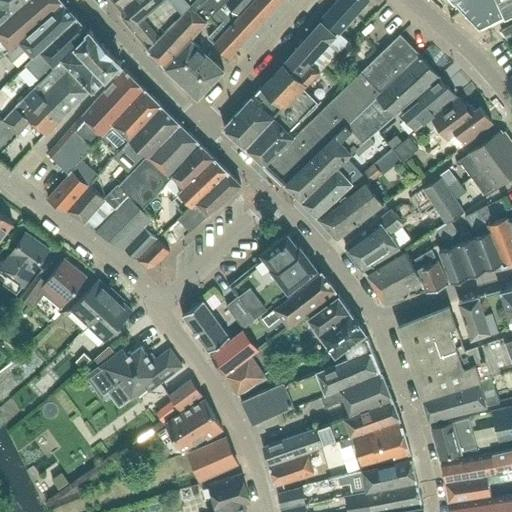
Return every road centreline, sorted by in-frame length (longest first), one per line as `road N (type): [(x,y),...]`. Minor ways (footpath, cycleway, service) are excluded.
road 1 (residential): [(267,511),(236,418),(158,303)]
road 2 (residential): [(382,318),(433,466),(438,511)]
road 3 (residential): [(158,303),(123,266),(0,179)]
road 4 (residential): [(84,0),(208,127)]
road 5 (residential): [(274,191),(347,266),(382,318)]
road 6 (residential): [(311,0),(247,68),(240,90),(208,127)]
road 7 (residential): [(158,303),(274,191)]
road 8 (residential): [(413,0),(465,45),(511,103)]
road 9 (residential): [(382,318),(511,274)]
